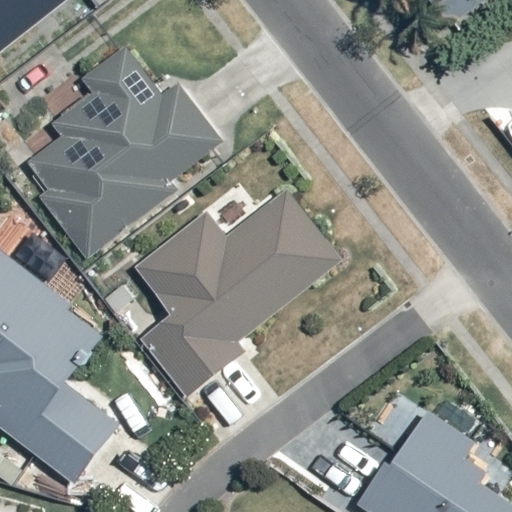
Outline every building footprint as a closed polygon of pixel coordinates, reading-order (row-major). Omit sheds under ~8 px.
[(0,0),(0,43),(56,0),(0,0)] [(438,0),(453,18),(477,0),(438,0)] [(40,189),(84,250),(177,186),(167,177),(217,136),(175,75),(161,88),(123,41),(82,75),(92,90),(55,114),(63,127),(30,154),(49,180),(40,189)] [(332,250),(284,187),(223,230),(206,207),(133,259),(171,304),(141,330),(189,389),(246,342),(238,331),(332,250)] [(0,411),(75,473),(118,421),(68,376),(98,339),(0,252),(0,411)] [(473,433),(427,400),(364,504),(375,511),(511,511),(511,496),(481,474),(485,462),(464,448),(473,433)]
